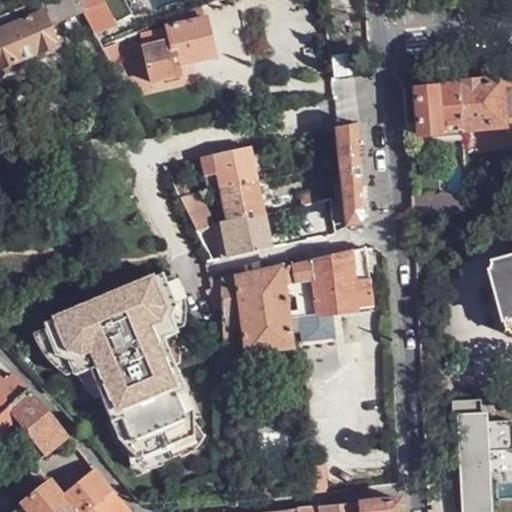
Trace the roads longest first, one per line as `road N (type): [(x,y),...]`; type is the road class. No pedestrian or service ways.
road 1 (residential): [(415,494),(396,229)]
road 2 (residential): [(139,511),(0,349)]
road 3 (residential): [(415,494),(215,511)]
road 4 (residential): [(396,229),(214,271)]
road 5 (residential): [(396,229),(381,43)]
road 6 (unclassified): [(381,43),(511,32)]
